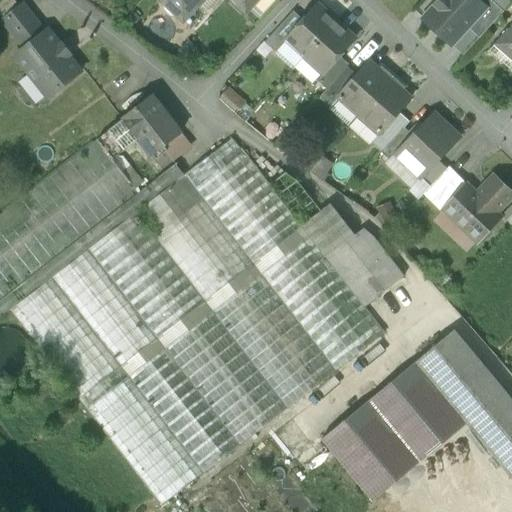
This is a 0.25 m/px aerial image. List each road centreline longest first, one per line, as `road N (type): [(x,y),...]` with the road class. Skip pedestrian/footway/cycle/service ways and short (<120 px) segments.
road 1 (residential): [(499,132),(361,0)]
road 2 (residential): [(65,0),(183,91),(197,93)]
road 3 (residential): [(197,93),(292,0)]
